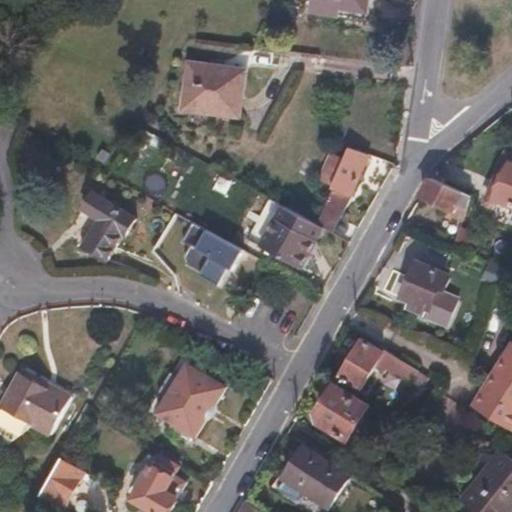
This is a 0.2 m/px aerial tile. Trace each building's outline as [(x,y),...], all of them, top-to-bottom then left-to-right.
[(339,17),(340,9),(367,13),(369,0),(317,0),(315,14),(339,17)] [(192,64),(186,110),(241,117),(247,71),(192,64)] [(352,149),(346,162),(336,187),(334,190),(349,195),(351,196),(364,167),(366,168),(371,156),(352,149)] [(495,211),(498,202),(511,167),(511,153),(506,151),(484,207),(495,211)] [(320,180),(336,187),(346,162),(330,155),(320,180)] [(511,167),(498,202),(511,207),(511,167)] [(423,198),(456,213),(464,194),(434,180),(423,198)] [(349,195),(334,190),(327,208),(335,211),(341,214),(349,195)] [(94,193),(83,211),(101,221),(84,249),(108,263),(125,234),(127,235),(137,219),(94,193)] [(453,219),(463,224),(472,198),(464,194),(456,213),(453,219)] [(320,224),(285,205),(262,247),(303,269),(326,228),(320,224)] [(335,211),(327,208),(320,224),(326,228),(334,232),(341,214),(335,211)] [(248,252),(197,225),(187,242),(196,247),(189,258),(191,265),(207,274),(205,276),(224,287),(234,270),(237,272),(248,252)] [(444,295),(451,278),(417,264),(401,300),(447,319),(455,300),(444,295)] [(382,363),(398,373),(402,375),(400,379),(410,385),(419,372),(366,339),(340,382),(362,396),(382,363)] [(511,350),(477,408),(511,429),(511,350)] [(158,414),(198,439),(228,387),(189,364),(158,414)] [(419,372),(410,385),(404,395),(416,402),(430,378),(419,372)] [(58,393),(23,373),(0,415),(0,432),(14,440),(34,425),(51,434),(71,397),(59,390),(58,393)] [(337,387),(317,420),(351,442),(372,408),(337,387)] [(286,480),(287,480),(304,492),(331,509),(352,477),(306,447),(286,480)] [(465,503),(476,511),(511,511),(511,458),(503,452),(465,503)] [(182,466),(162,454),(155,466),(144,460),(136,461),(122,485),(123,493),(157,511),(175,511),(192,482),(177,474),(182,466)] [(37,503),(54,511),(57,511),(61,507),(67,509),(87,474),(61,460),(37,503)] [(304,492),(287,480),(281,490),(298,501),(304,492)] [(54,511),(37,503),(32,511),(54,511)] [(262,511),(250,503),(245,511),(262,511)]
